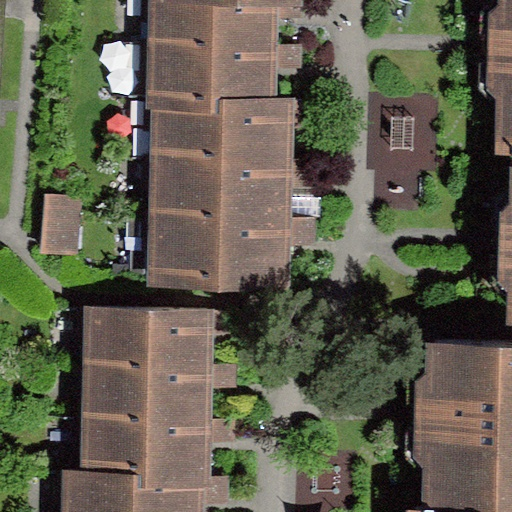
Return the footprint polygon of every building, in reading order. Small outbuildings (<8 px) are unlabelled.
[(279,37),(279,0),(140,0),(140,35),(279,37)] [(511,0),(491,0),(492,118),(511,117),(511,116),(511,0)] [(279,37),(140,35),(139,88),(149,88),(279,91),(279,37)] [(279,91),(149,88),(148,150),(294,154),(295,91),(279,91)] [(292,216),(294,154),(148,150),(146,212),(292,216)] [(82,195),(49,191),(41,249),(74,253),(82,195)] [(292,216),(146,212),(145,272),(290,277),(292,216)] [(84,307),(84,353),(213,354),(213,308),(84,307)] [(511,324),(428,322),(422,497),(511,498),(511,324)] [(84,353),(84,407),(211,406),(213,354),(84,353)] [(84,407),(84,465),(203,466),(211,466),(211,406),(84,407)] [(62,464),(61,511),(201,511),(203,466),(84,465),(62,464)] [(511,511),(511,498),(422,497),(401,497),(400,511),(511,511)]
